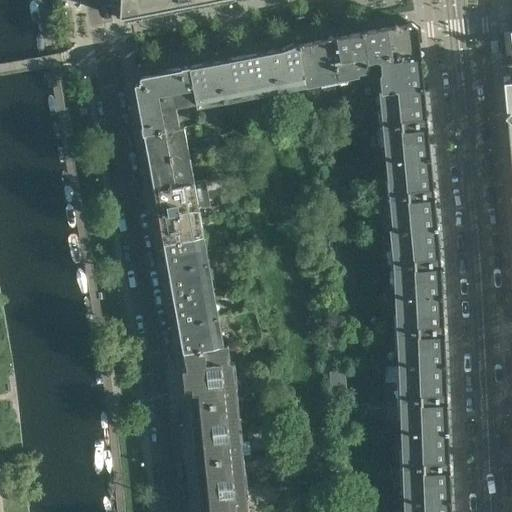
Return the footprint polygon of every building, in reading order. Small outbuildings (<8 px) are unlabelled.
[(117,0),(120,13),(120,18),(120,19),(121,18),(216,0),(117,0)] [(511,13),(506,22),(506,24),(510,26),(510,32),(511,49),(511,58),(501,60),(504,83),(511,82),(511,13)] [(420,53),(419,41),(418,30),(418,29),(418,28),(417,27),(416,28),(415,28),(411,25),(412,24),(412,23),(411,23),(410,22),(409,23),(364,32),(369,60),(378,58),(383,61),(384,60),(387,57),(420,53)] [(369,60),(364,32),(331,39),(338,78),(355,75),(355,73),(365,71),(369,60)] [(338,78),(331,39),(298,45),(304,82),(305,85),(338,78)] [(304,82),(298,45),(271,50),(278,88),(304,82)] [(278,88),(271,50),(244,55),(251,93),(278,88)] [(424,88),(420,53),(387,57),(384,60),(386,75),(384,75),(386,92),(424,88)] [(251,93),(244,55),(217,61),(224,98),(251,93)] [(224,98),(217,61),(190,66),(197,103),(224,98)] [(197,103),(190,66),(144,74),(143,74),(142,75),(141,75),(141,76),(142,77),(141,82),(140,82),(139,82),(176,107),(197,103)] [(180,129),(176,107),(139,82),(139,83),(139,84),(136,87),(135,86),(134,86),(133,87),(133,88),(134,89),(142,135),(180,129)] [(427,123),(424,88),(386,92),(383,93),(386,127),(427,123)] [(430,158),(427,123),(386,127),(389,162),(430,158)] [(185,156),(180,129),(142,135),(147,162),(185,156)] [(190,183),(185,156),(147,162),(152,189),(190,183)] [(433,192),(430,158),(389,162),(393,196),(433,192)] [(199,237),(194,210),(190,183),(152,189),(162,243),(199,237)] [(437,227),(433,192),(393,196),(396,232),(437,227)] [(437,227),(396,232),(393,232),(396,265),(440,262),(437,227)] [(204,264),(199,237),(162,243),(167,271),(204,264)] [(442,296),(440,262),(396,265),(398,298),(442,296)] [(209,291),(204,264),(167,271),(172,298),(209,291)] [(214,318),(209,291),(172,298),(177,325),(214,318)] [(444,329),(442,296),(398,298),(400,331),(444,329)] [(219,347),(214,318),(177,325),(182,352),(219,347)] [(445,364),(444,329),(400,331),(401,365),(445,364)] [(237,388),(236,376),(235,364),(226,365),(224,347),(219,347),(182,352),(184,366),(184,369),(182,369),(185,389),(192,388),(194,409),(234,405),(232,389),(237,388)] [(446,398),(445,364),(401,365),(402,399),(446,398)] [(447,432),(446,398),(402,399),(404,433),(447,432)] [(243,446),(242,433),(240,420),(235,421),(234,405),(194,409),(199,465),(239,461),(238,447),(243,446)] [(281,423),(279,409),(266,411),(267,424),(281,423)] [(449,466),(447,432),(404,433),(405,467),(449,466)] [(249,501),(247,488),(246,475),(241,476),(239,461),(199,465),(204,511),(244,511),(243,501),(249,501)] [(450,500),(449,466),(405,467),(406,501),(450,500)] [(450,511),(450,500),(406,501),(406,511),(450,511)]
